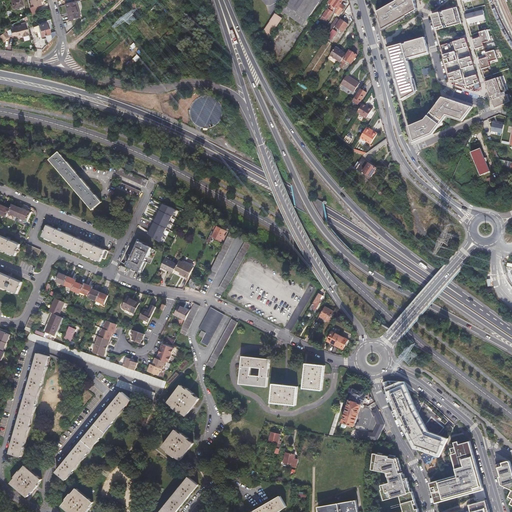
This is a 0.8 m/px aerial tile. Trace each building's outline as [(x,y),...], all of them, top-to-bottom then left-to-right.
[(21,0),(10,0),(13,9),(17,8),(17,9),(21,8),(21,6),(23,6),(21,0)] [(29,8),(31,15),(39,12),(37,6),(41,4),(41,1),(43,1),(42,0),(31,0),(30,0),(31,4),(33,4),(34,7),(29,8)] [(288,4),(286,6),(307,20),(321,0),(290,0),(290,1),(288,4)] [(341,4),(343,0),(336,0),(333,5),(332,7),(334,8),(335,6),(338,8),(341,4)] [(414,0),(399,0),(377,13),(382,32),(418,12),(414,0)] [(76,2),(67,5),(71,19),(81,16),(80,11),(78,12),(76,2)] [(345,7),(341,4),(338,8),(336,12),(339,15),(341,11),(342,11),(345,7)] [(307,20),(286,6),(282,12),(303,27),(307,20)] [(457,7),(432,14),(436,30),(462,23),(457,7)] [(483,10),(466,14),(469,24),(486,20),(483,10)] [(267,26),(261,34),(269,39),(283,18),(276,13),(268,24),(267,26)] [(333,29),(340,19),(337,17),(330,27),(333,29)] [(341,19),(336,27),(344,32),(349,24),(341,19)] [(47,23),(34,26),(35,31),(40,30),(41,36),(50,34),(47,23)] [(10,29),(11,36),(18,36),(22,35),(22,36),(28,34),(25,24),(13,27),(10,29)] [(333,29),(327,37),(329,39),(331,36),(332,37),(336,31),(333,29)] [(491,40),(488,31),(480,34),(483,43),(491,40)] [(10,38),(5,32),(4,33),(0,35),(0,37),(4,42),(10,38)] [(273,35),(266,45),(269,47),(276,37),(273,35)] [(386,45),(401,99),(416,89),(407,57),(429,51),(424,35),(386,45)] [(481,37),(473,40),(476,49),(484,46),(481,37)] [(466,38),(454,42),(457,50),(468,47),(466,38)] [(344,57),(347,53),(336,45),(331,54),(341,61),(344,57)] [(350,49),(345,58),(348,60),(352,63),(358,54),(350,49)] [(498,60),(495,50),(486,53),(489,62),(498,60)] [(455,51),(443,55),(445,63),(457,60),(455,51)] [(471,56),(459,60),(462,69),(474,65),(471,56)] [(276,57),(273,60),(282,66),(285,63),(276,57)] [(344,57),(341,61),(338,66),(342,69),(348,60),(345,58),(344,57)] [(487,57),(479,60),(482,69),(490,66),(487,57)] [(132,60),(127,65),(129,68),(135,62),(132,60)] [(461,69),(448,73),(450,80),(455,80),(463,78),(461,69)] [(477,75),(465,78),(468,87),(480,83),(477,75)] [(486,82),(494,107),(510,100),(501,76),(486,82)] [(350,92),(355,83),(346,77),(340,86),(350,92)] [(358,85),(355,83),(350,92),(352,94),(358,85)] [(297,90),(293,87),(287,97),(293,111),(296,106),(294,102),(291,99),(297,90)] [(354,101),(353,100),(351,104),(356,107),(359,104),(364,96),(359,92),(354,101)] [(211,127),(216,125),(219,122),(221,118),(222,113),(222,109),(221,104),(218,101),(214,98),(210,96),(205,96),(201,97),(196,99),(193,102),(191,106),(190,111),(190,115),(191,120),(194,123),(198,126),(202,128),(207,128),(211,127)] [(408,125),(412,140),(430,132),(446,114),(462,119),(473,106),(441,96),(424,118),(408,125)] [(364,109),(360,107),(354,116),(364,122),(370,112),(366,109),(366,110),(364,109)] [(504,124),(492,122),(491,130),(502,133),(504,124)] [(365,131),(359,140),(369,146),(376,135),(372,133),(372,135),(365,131)] [(481,149),(472,152),(481,176),(490,172),(486,162),(487,161),(486,159),(485,159),(481,149)] [(59,152),(50,160),(93,211),(102,204),(59,152)] [(375,170),(360,160),(353,171),(361,176),(362,174),(369,179),(375,170)] [(511,161),(502,160),(502,163),(504,163),(503,169),(509,170),(510,169),(511,169),(511,161)] [(113,173),(120,176),(123,169),(116,166),(113,173)] [(123,169),(120,176),(132,181),(135,175),(123,169)] [(135,175),(132,181),(143,186),(146,180),(135,175)] [(129,187),(117,181),(114,188),(136,198),(139,191),(129,187)] [(0,214),(6,217),(8,213),(27,222),(31,213),(12,205),(10,209),(0,204),(0,214)] [(149,233),(148,235),(160,243),(169,223),(176,210),(162,205),(160,209),(161,209),(159,213),(158,213),(154,221),(155,221),(153,225),(152,225),(148,233),(149,233)] [(169,223),(160,243),(161,244),(177,211),(176,210),(169,223)] [(442,225),(445,230),(452,223),(450,220),(445,224),(444,223),(442,225)] [(108,253),(47,226),(42,237),(99,262),(101,259),(104,260),(108,253)] [(226,232),(217,228),(213,238),(222,242),(223,240),(224,240),(226,236),(225,236),(226,232)] [(20,245),(0,235),(0,249),(15,256),(20,245)] [(229,235),(207,278),(213,281),(235,238),(229,235)] [(139,242),(127,265),(132,268),(143,244),(139,242)] [(41,251),(26,244),(23,251),(38,258),(41,251)] [(143,244),(132,268),(139,271),(143,273),(147,263),(145,261),(145,260),(146,260),(152,249),(143,244)] [(220,289),(226,293),(252,248),(246,244),(220,289)] [(173,274),(178,266),(170,262),(165,259),(161,268),(173,274)] [(195,266),(181,259),(176,268),(187,273),(186,275),(190,277),(195,266)] [(0,285),(18,294),(23,282),(0,272),(0,285)] [(105,305),(109,296),(93,289),(94,288),(85,284),(84,286),(76,282),(77,281),(61,273),(57,282),(73,289),(73,291),(81,294),(81,293),(90,296),(89,298),(105,305)] [(199,282),(192,278),(189,285),(196,289),(199,282)] [(323,296),(318,294),(310,308),(315,311),(323,296)] [(50,312),(53,313),(59,316),(65,303),(56,299),(50,312)] [(134,316),(139,306),(134,304),(133,305),(126,301),(122,311),(134,316)] [(194,305),(181,331),(187,334),(200,308),(194,305)] [(185,321),(190,312),(179,306),(174,315),(185,321)] [(148,324),(155,309),(151,307),(148,314),(143,311),(139,319),(148,324)] [(226,315),(211,307),(199,330),(202,331),(199,336),(203,339),(201,343),(209,347),(226,315)] [(325,307),(319,316),(327,321),(333,311),(325,307)] [(35,331),(34,334),(46,339),(48,334),(54,336),(59,323),(58,323),(61,317),(59,316),(53,313),(50,320),(44,334),(35,331)] [(24,330),(30,332),(35,319),(30,317),(24,330)] [(239,322),(234,319),(212,357),(211,357),(207,365),(213,369),(239,322)] [(90,352),(102,356),(111,332),(113,332),(116,324),(107,321),(105,324),(104,324),(102,328),(101,328),(100,331),(98,331),(90,352)] [(71,338),(73,334),(75,330),(71,328),(71,326),(69,325),(64,338),(70,341),(71,338)] [(10,335),(2,331),(0,335),(0,359),(2,360),(5,352),(4,351),(10,335)] [(144,335),(132,331),(129,339),(141,343),(144,335)] [(335,345),(340,336),(332,331),(327,341),(335,345)] [(82,361),(162,388),(165,389),(167,382),(80,352),(46,339),(34,334),(30,332),(27,339),(82,361)] [(348,340),(340,336),(335,345),(343,349),(348,340)] [(160,344),(158,350),(171,354),(173,348),(160,344)] [(158,350),(156,359),(168,363),(171,354),(158,350)] [(39,353),(10,454),(22,457),(51,357),(39,353)] [(242,357),(239,384),(268,387),(270,359),(242,357)] [(125,358),(122,366),(135,370),(137,362),(125,358)] [(154,358),(151,366),(164,370),(166,363),(156,359),(154,358)] [(307,364),(304,389),(322,391),(325,366),(307,364)] [(151,366),(149,365),(147,371),(158,376),(161,369),(151,366)] [(119,381),(117,388),(154,401),(156,394),(119,381)] [(418,449),(440,457),(448,439),(428,429),(416,408),(405,382),(389,381),(384,382),(398,418),(414,448),(418,449)] [(274,384),(271,403),(296,406),(299,387),(274,384)] [(181,386),(169,403),(186,416),(199,399),(181,386)] [(353,390),(349,401),(362,405),(363,406),(366,396),(363,394),(364,393),(353,390)] [(122,393),(56,472),(66,480),(132,400),(122,393)] [(341,398),(329,435),(332,435),(343,402),(348,404),(342,422),(354,426),(362,405),(349,401),(341,398)] [(378,408),(372,411),(377,425),(372,433),(355,431),(354,438),(377,441),(385,424),(378,408)] [(176,430),(163,447),(181,461),(194,444),(176,430)] [(278,443),(278,442),(278,441),(280,441),(280,438),(279,438),(279,434),(271,432),(269,441),(278,443)] [(457,475),(430,482),(431,487),(435,486),(436,490),(432,491),(436,502),(484,489),(470,441),(459,444),(458,441),(454,442),(455,447),(457,452),(453,454),(452,454),(457,475)] [(297,465),(298,460),(294,458),(295,455),(286,452),(283,461),(291,464),(291,465),(292,465),(292,466),(295,467),(295,465),(297,465)] [(397,457),(374,453),(372,469),(388,472),(388,482),(379,485),(380,489),(379,489),(382,500),(402,494),(407,510),(399,511),(418,511),(415,500),(413,500),(407,478),(404,479),(397,457)] [(503,459),(496,461),(500,476),(502,475),(505,485),(511,488),(508,495),(511,498),(509,503),(511,504),(511,466),(510,460),(504,462),(503,459)] [(26,466),(11,483),(28,497),(42,480),(26,466)] [(190,478),(161,511),(177,511),(200,485),(190,478)] [(77,488),(62,506),(69,511),(85,511),(94,502),(77,488)] [(281,497),(254,511),(278,511),(288,507),(281,497)] [(360,511),(359,499),(320,506),(320,511),(360,511)] [(458,511),(489,511),(488,509),(489,509),(487,500),(471,504),(472,511),(458,511)]
